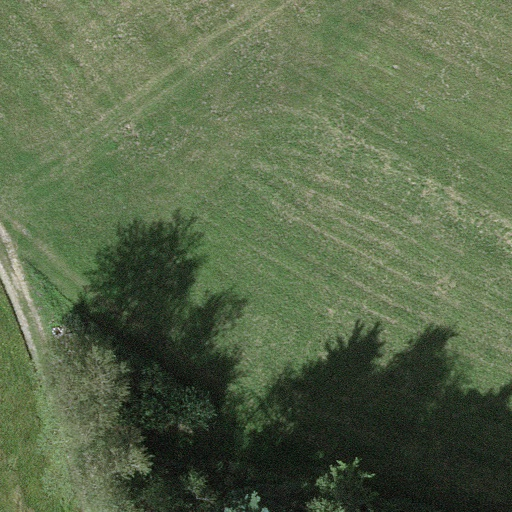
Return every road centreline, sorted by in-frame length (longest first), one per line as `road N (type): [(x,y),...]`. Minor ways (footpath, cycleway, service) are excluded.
road 1 (track): [(0,230),(283,456),(426,511)]
road 2 (track): [(96,511),(38,324),(0,246)]
